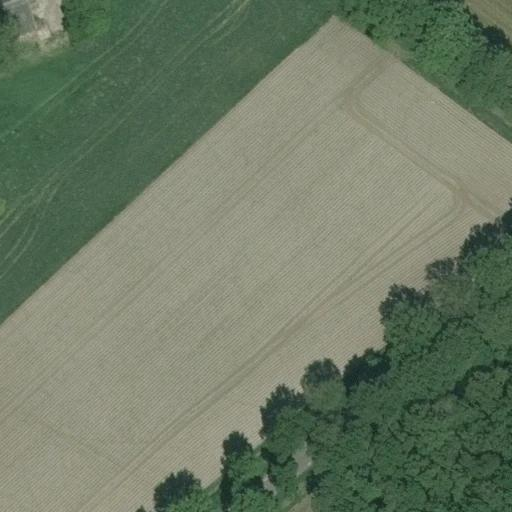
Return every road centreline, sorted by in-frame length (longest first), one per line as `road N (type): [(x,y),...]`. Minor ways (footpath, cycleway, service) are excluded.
road 1 (tertiary): [(243,511),(370,406),(511,304)]
road 2 (unclassified): [(511,120),(348,0)]
